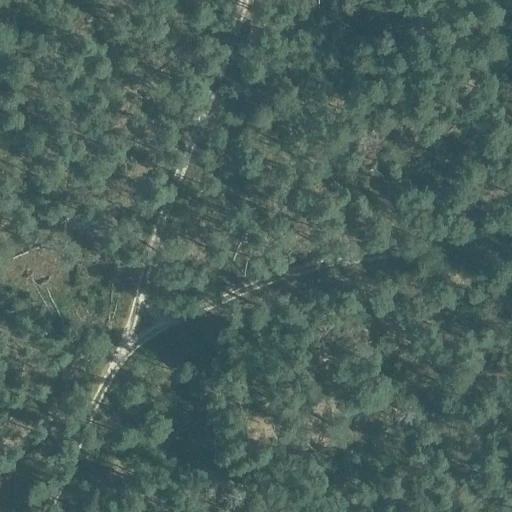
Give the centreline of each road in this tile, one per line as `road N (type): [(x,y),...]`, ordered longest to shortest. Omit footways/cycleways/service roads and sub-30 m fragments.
road 1 (track): [(244,0),(124,342),(45,511)]
road 2 (track): [(124,342),(309,267),(511,225)]
